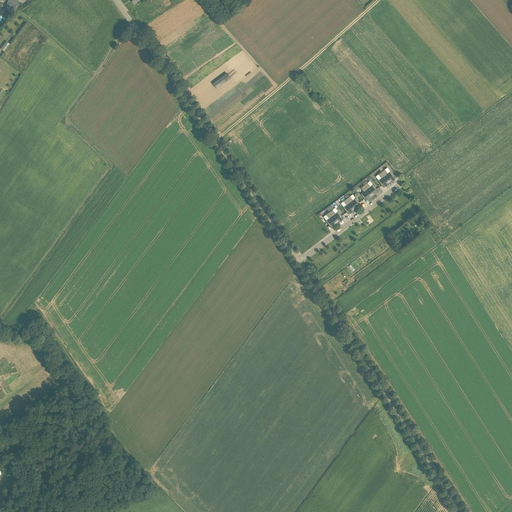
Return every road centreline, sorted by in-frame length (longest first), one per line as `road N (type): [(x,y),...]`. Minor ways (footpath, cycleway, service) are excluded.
road 1 (track): [(132,22),(66,117),(109,174),(0,318)]
road 2 (unclassified): [(299,261),(117,0)]
road 3 (unclassified): [(459,511),(299,261)]
road 4 (track): [(215,139),(379,0)]
road 5 (residential): [(299,261),(400,185)]
